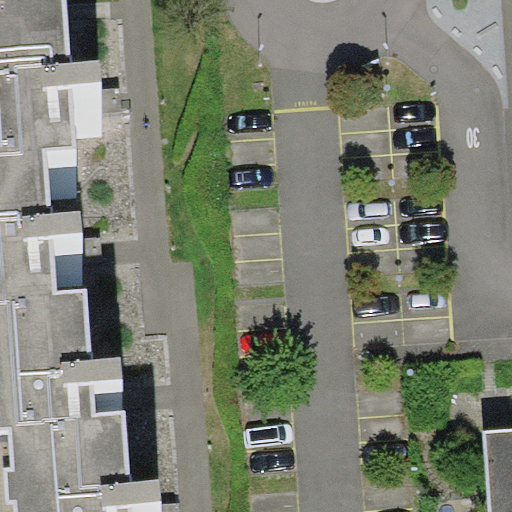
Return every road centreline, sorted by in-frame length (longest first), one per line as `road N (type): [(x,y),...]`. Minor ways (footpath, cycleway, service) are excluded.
road 1 (residential): [(313,39),(334,511)]
road 2 (residential): [(378,17),(474,90),(489,266),(511,274)]
